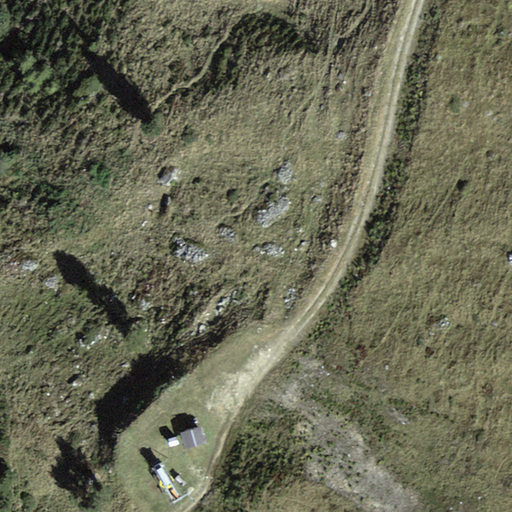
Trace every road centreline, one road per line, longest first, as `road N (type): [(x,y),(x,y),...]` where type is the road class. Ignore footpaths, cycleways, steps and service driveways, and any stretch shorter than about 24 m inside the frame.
road 1 (track): [(434,0),(358,204),(236,383),(185,418),(135,433)]
road 2 (track): [(236,383),(184,511)]
